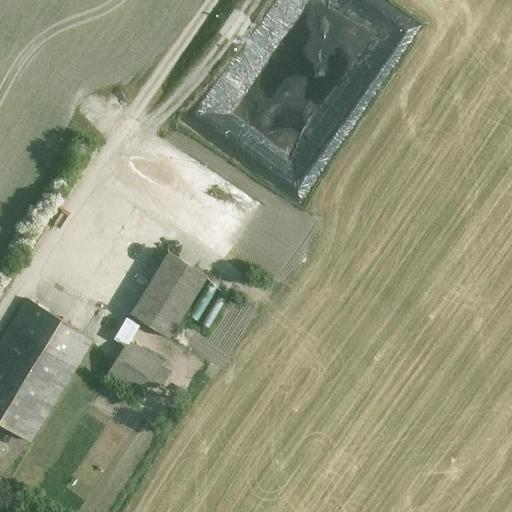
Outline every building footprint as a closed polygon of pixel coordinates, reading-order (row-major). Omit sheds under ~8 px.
[(450,246),(460,254),(475,235),(456,220),(448,230),(456,237),(450,246)] [(99,250),(118,262),(130,242),(110,230),(99,250)] [(154,256),(162,242),(148,235),(141,248),(154,256)] [(72,236),(64,252),(76,258),(84,243),(72,236)] [(200,277),(159,253),(125,313),(166,336),(200,277)] [(406,293),(390,317),(409,330),(425,306),(406,293)] [(87,345),(20,304),(0,337),(0,423),(28,441),(87,345)] [(251,360),(260,366),(275,347),(266,341),(251,360)] [(163,365),(124,342),(103,377),(142,400),(163,365)] [(240,357),(230,378),(245,385),(243,390),(265,400),(273,383),(245,370),(249,361),(240,357)] [(499,401),(511,406),(511,385),(505,383),(499,401)] [(297,421),(313,433),(334,403),(308,385),(294,406),(303,412),(297,421)] [(359,454),(370,459),(379,442),(368,436),(359,454)] [(444,508),(449,511),(460,511),(474,495),(462,485),(444,508)]
